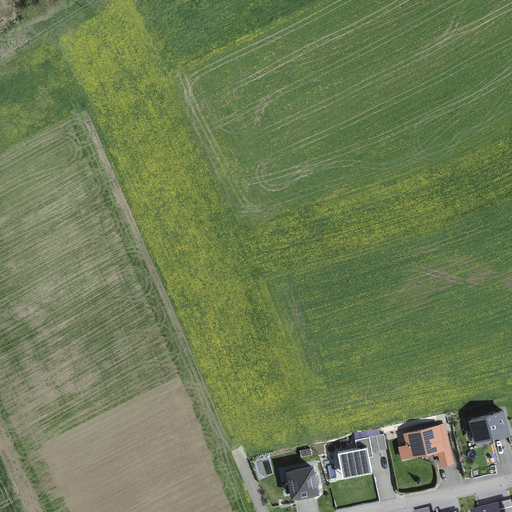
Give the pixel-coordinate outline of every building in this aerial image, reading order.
[(476,438),(497,432),(500,434),(508,432),(502,410),(471,419),(476,438)] [(452,461),(449,446),(443,447),(438,425),(405,433),(411,455),(439,449),(442,464),(452,461)] [(338,451),(342,471),(358,468),(359,473),(372,471),(367,447),(371,446),(372,451),(387,448),(384,433),(355,439),(357,447),(338,451)] [(495,465),(471,470),(472,477),(497,472),(495,465)] [(312,466),(288,471),(293,495),(316,490),(312,466)] [(497,506),(473,511),(511,511),(511,504),(511,500),(496,503),(497,506)]
